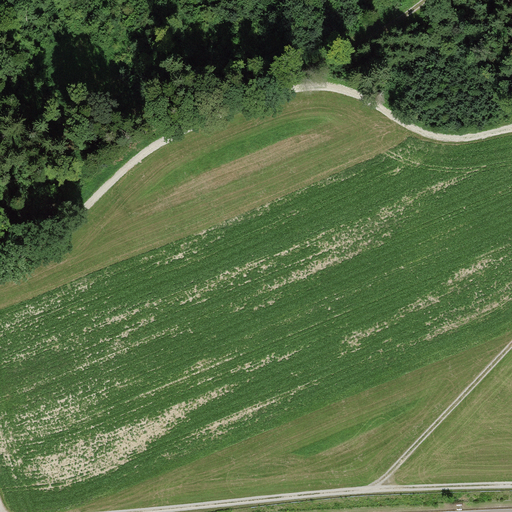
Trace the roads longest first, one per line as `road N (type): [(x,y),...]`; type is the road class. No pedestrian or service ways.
road 1 (track): [(0,258),(54,238),(156,150),(301,86),(336,87),(439,139),(511,131)]
road 2 (track): [(511,489),(153,511)]
road 3 (track): [(372,493),(511,349)]
road 4 (track): [(425,0),(301,86)]
